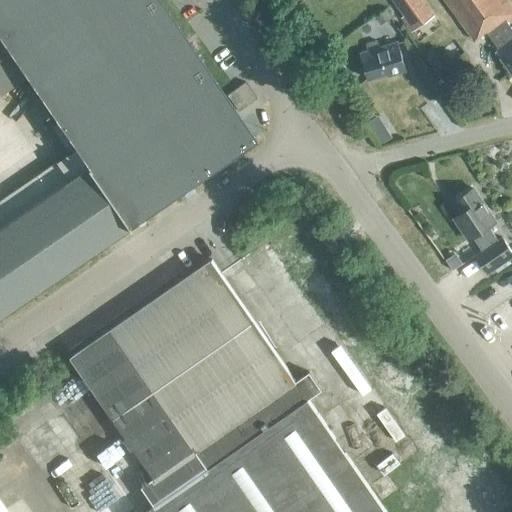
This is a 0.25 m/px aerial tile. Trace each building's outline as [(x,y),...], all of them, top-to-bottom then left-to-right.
[(83,167),(84,169),(124,228),(126,230),(128,229),(126,226),(177,191),(180,194),(188,184),(252,140),(253,142),(254,141),(156,0),(0,0),(0,57),(8,53),(85,165),(83,167)] [(425,5),(421,0),(399,0),(411,16),(425,5)] [(491,48),(511,76),(511,31),(506,23),(511,19),(511,11),(503,0),(441,0),(473,42),(485,33),(494,46),(491,48)] [(385,10),(375,17),(380,24),(390,17),(385,10)] [(386,73),(387,76),(405,71),(396,41),(379,46),(376,39),(365,42),(367,50),(359,52),(367,79),(386,73)] [(385,128),(376,133),(382,144),(392,138),(385,128)] [(54,164),(0,200),(0,226),(65,182),(54,164)] [(0,313),(124,228),(84,169),(65,182),(0,226),(0,313)] [(493,223),(472,189),(454,201),(462,213),(453,219),(466,240),(470,237),(479,251),(472,255),(484,274),(511,257),(499,239),(494,243),(485,228),(493,223)] [(210,260),(70,357),(154,479),(143,487),(155,504),(207,468),(231,451),(306,399),(210,260)] [(155,504),(142,511),(383,511),(306,399),(231,451),(207,468),(155,504)]
